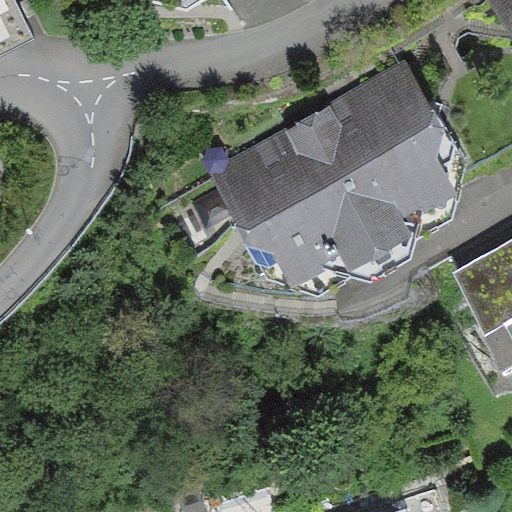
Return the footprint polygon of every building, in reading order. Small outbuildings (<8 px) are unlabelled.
[(0,0),(0,42),(36,25),(23,0),(0,0)] [(147,0),(148,0),(189,8),(232,10),(227,0),(147,0)] [(511,0),(489,0),(511,30),(511,0)] [(404,58),(209,169),(246,236),(274,243),(295,279),(328,257),(344,253),(415,219),(405,205),(454,177),(437,145),(446,119),(404,58)] [(511,234),(451,269),(511,374),(511,234)]
